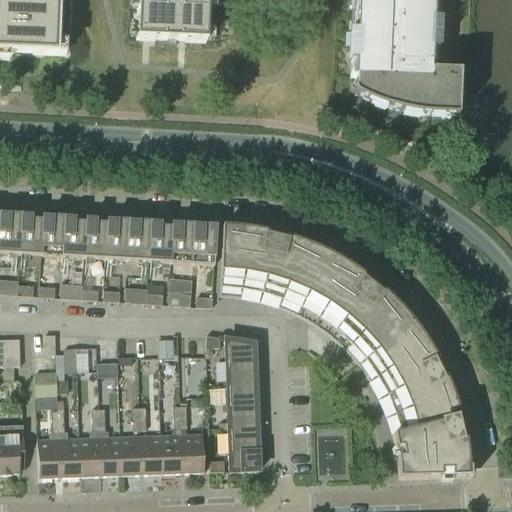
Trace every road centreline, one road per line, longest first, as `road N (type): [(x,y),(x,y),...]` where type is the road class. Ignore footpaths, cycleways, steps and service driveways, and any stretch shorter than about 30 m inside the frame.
road 1 (residential): [(281,510),(487,503),(466,390),(433,324),(405,293),(345,243),(278,218),(0,200)]
road 2 (residential): [(281,510),(276,337),(269,326),(0,320)]
road 3 (tertiary): [(360,179),(295,158),(235,151),(0,140)]
road 4 (tertiary): [(360,179),(463,259),(511,326)]
road 5 (tertiary): [(511,279),(456,221),(360,179)]
